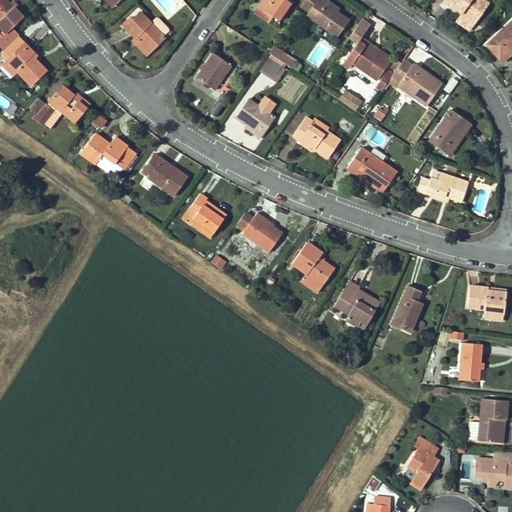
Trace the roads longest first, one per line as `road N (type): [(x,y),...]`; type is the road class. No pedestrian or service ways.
road 1 (residential): [(145,102),(282,187),(447,244),(501,254)]
road 2 (residential): [(373,0),(497,93),(511,153)]
road 3 (residential): [(49,0),(145,102)]
road 4 (residential): [(145,102),(214,0)]
